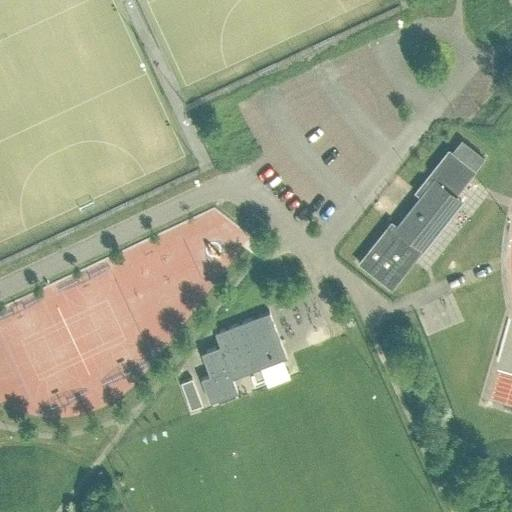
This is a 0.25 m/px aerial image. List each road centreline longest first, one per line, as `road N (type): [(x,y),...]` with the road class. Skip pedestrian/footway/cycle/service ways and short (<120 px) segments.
road 1 (unclassified): [(0,287),(237,179),(294,237)]
road 2 (unclassified): [(431,106),(313,254),(294,237)]
road 3 (unclassified): [(431,106),(398,75),(384,45),(419,27),(440,27),(470,60)]
